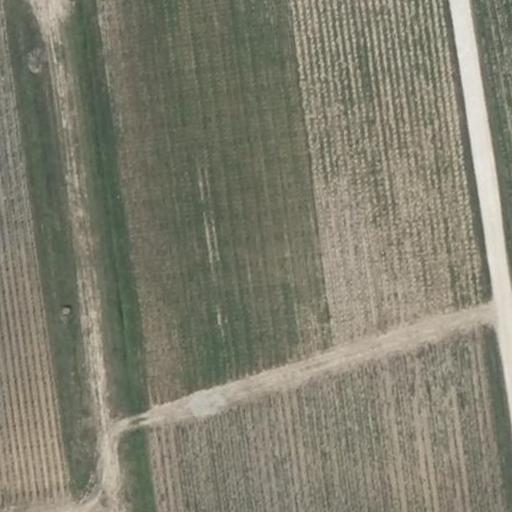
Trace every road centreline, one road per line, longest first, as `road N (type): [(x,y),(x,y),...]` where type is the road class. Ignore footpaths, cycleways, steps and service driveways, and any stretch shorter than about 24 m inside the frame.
road 1 (track): [(42,0),(117,511)]
road 2 (track): [(511,304),(108,430)]
road 3 (track): [(456,0),(511,362)]
